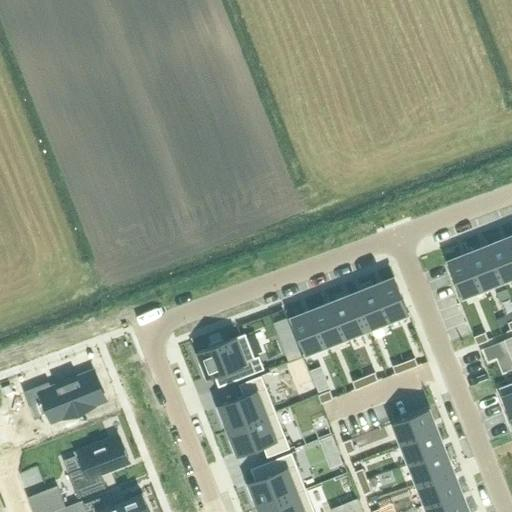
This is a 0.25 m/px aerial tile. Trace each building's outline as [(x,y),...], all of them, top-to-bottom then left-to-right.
[(511,242),(509,235),(489,244),(503,279),(511,275),(511,242)] [(489,244),(469,252),(483,287),(503,279),(489,244)] [(469,252),(448,260),(462,295),(483,287),(469,252)] [(394,276),(373,285),(387,319),(407,311),(394,276)] [(373,285),(353,292),(367,327),(387,319),(373,285)] [(353,292),(332,300),(333,300),(347,335),(367,327),(353,292)] [(333,300),(313,308),(327,343),(347,335),(333,300)] [(313,308),(292,317),(306,351),(327,343),(313,308)] [(485,331),(474,336),(477,343),(488,339),(485,331)] [(210,346),(198,351),(202,360),(198,362),(204,376),(207,375),(208,376),(232,367),(237,379),(264,368),(259,355),(254,357),(245,333),(224,341),(223,337),(208,343),(210,346)] [(414,357),(403,361),(406,369),(417,365),(414,357)] [(403,361),(392,366),(395,374),(406,369),(403,361)] [(93,369),(40,390),(52,420),(105,400),(93,369)] [(374,373),(363,377),(366,385),(377,381),(377,380),(374,373)] [(220,406),(216,407),(222,422),(225,421),(229,429),(275,411),(261,374),(239,383),(243,395),(219,404),(220,406)] [(363,377),(352,382),(355,389),(366,385),(363,377)] [(511,381),(498,387),(511,422),(511,381)] [(329,391),(318,395),(321,403),(332,398),(329,391)] [(428,408),(393,422),(402,442),(436,429),(428,408)] [(232,437),(228,438),(234,453),(237,452),(238,453),(262,444),(267,456),(290,447),(275,411),(229,429),(232,437)] [(436,429),(402,442),(409,463),(444,449),(436,429)] [(84,466),(68,472),(77,497),(106,485),(101,472),(129,461),(120,437),(79,453),(84,466)] [(350,438),(343,441),(347,452),(355,449),(350,438)] [(444,449),(409,463),(417,483),(453,469),(445,448),(444,449)] [(250,483),(246,484),(252,499),(255,498),(259,506),(305,488),(291,451),(269,460),(274,472),(249,481),(250,483)] [(355,471),(354,471),(359,482),(367,479),(362,468),(355,471)] [(453,469),(417,483),(425,503),(460,489),(460,490),(461,489),(453,469)] [(367,479),(359,482),(363,494),(371,491),(367,479)] [(57,485),(46,489),(54,510),(65,506),(57,485)] [(260,511),(314,511),(305,488),(259,506),(260,511)] [(460,489),(425,503),(428,511),(463,511),(468,510),(460,490),(460,489)] [(84,503),(83,503),(86,511),(149,511),(142,493),(114,504),(109,493),(84,503)] [(82,511),(78,501),(54,510),(54,511),(82,511)]
